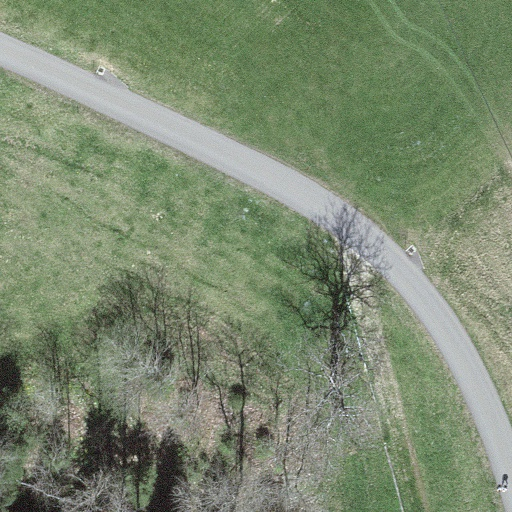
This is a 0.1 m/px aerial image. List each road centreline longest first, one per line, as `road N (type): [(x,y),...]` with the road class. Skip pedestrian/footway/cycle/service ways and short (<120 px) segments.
road 1 (track): [(0,47),(276,181),(380,251),(436,312),(486,401),(511,471)]
road 2 (track): [(417,511),(340,219)]
